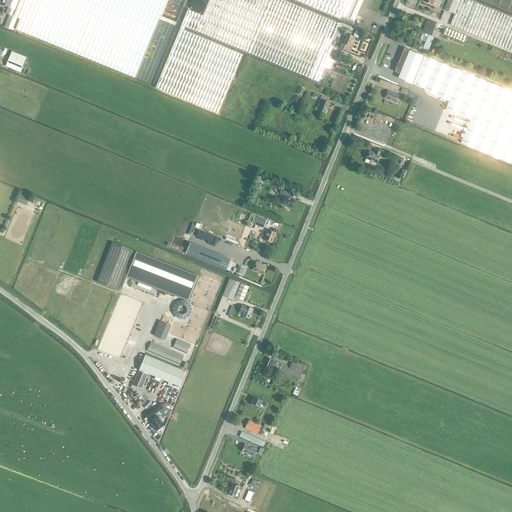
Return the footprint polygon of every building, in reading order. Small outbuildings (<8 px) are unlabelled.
[(6,0),(5,5),(8,7),(6,13),(20,19),(15,30),(133,78),(165,0),(6,0)] [(180,28),(155,87),(190,102),(218,113),(242,55),(183,30),(185,26),(196,30),(318,81),(329,55),(326,54),(332,40),(339,24),(282,0),(208,0),(202,15),(188,9),(181,26),(180,28)] [(296,0),(340,18),(342,15),(355,20),(363,0),(296,0)] [(448,0),(444,10),(455,14),(460,0),(448,0)] [(511,17),(469,0),(460,0),(455,14),(450,25),(511,50),(511,17)] [(6,27),(13,30),(17,18),(11,15),(6,27)] [(428,18),(421,35),(427,37),(422,49),(428,51),(434,37),(431,35),(434,28),(436,22),(428,18)] [(342,24),(339,23),(339,24),(332,40),(336,41),(341,27),(351,31),(352,26),(343,23),(342,24)] [(467,36),(446,27),(445,30),(443,33),(442,36),(463,45),(467,36)] [(353,42),(355,38),(347,34),(344,44),(352,47),(354,43),(353,42)] [(421,35),(417,46),(422,49),(427,37),(421,35)] [(398,66),(396,71),(400,73),(399,78),(425,89),(424,91),(449,101),(446,110),(471,120),(461,143),(511,163),(511,91),(405,48),(399,62),(398,62),(397,66),(398,66)] [(20,72),(22,67),(25,60),(11,54),(6,66),(20,72)] [(299,86),(296,93),(302,95),(305,88),(299,86)] [(396,102),(399,95),(388,90),(385,98),(396,102)] [(408,98),(414,100),(413,103),(419,105),(422,96),(410,92),(408,98)] [(327,109),(329,103),(327,102),(328,98),(322,95),(320,99),(322,100),(318,111),(325,114),(327,109)] [(301,98),(295,96),(293,102),(299,105),(301,98)] [(379,155),(380,152),(376,150),(375,153),(369,151),(366,158),(377,162),(380,155),(379,155)] [(397,176),(402,178),(406,170),(400,167),(397,176)] [(295,200),(288,197),(289,193),(282,190),(280,193),(282,193),(280,198),(282,200),(281,204),(291,208),(295,200)] [(26,205),(30,196),(21,192),(17,201),(26,205)] [(248,221),(252,223),(263,227),(266,220),(255,216),(251,214),(248,221)] [(264,240),(272,243),(276,232),(268,229),(264,240)] [(136,251),(136,252),(132,250),(112,242),(97,281),(117,289),(118,287),(122,289),(126,277),(131,278),(130,279),(166,293),(166,292),(188,301),(198,275),(136,251)] [(190,243),(186,253),(227,270),(231,259),(190,243)] [(266,266),(256,262),(253,270),(263,274),(266,266)] [(229,278),(222,296),(222,295),(216,310),(221,312),(227,297),(232,300),(239,282),(229,278)] [(243,300),(249,286),(241,283),(235,297),(243,300)] [(240,311),(243,313),(242,315),(249,318),(251,311),(252,312),(253,309),(246,305),(245,306),(242,305),(240,311)] [(174,319),(173,322),(172,321),(166,335),(175,339),(180,325),(181,322),(174,319)] [(159,320),(153,335),(164,339),(170,324),(159,320)] [(176,339),(173,346),(187,352),(190,345),(176,339)] [(181,363),(184,355),(150,341),(147,349),(181,363)] [(182,379),(179,377),(182,370),(145,354),(139,369),(176,385),(177,383),(180,384),(182,379)] [(270,358),(267,366),(270,368),(268,370),(273,373),(274,370),(297,380),(295,385),(294,385),(293,387),(295,388),(296,386),(298,383),(301,385),(302,381),(303,382),(306,375),(301,373),(302,369),(307,371),(309,366),(292,359),(288,367),(286,366),(287,366),(270,358)] [(142,389),(148,374),(138,370),(132,385),(142,389)] [(264,405),(265,402),(253,396),(250,403),(253,405),(254,403),(258,405),(259,403),(264,405)] [(149,419),(164,407),(160,402),(145,414),(149,419)] [(156,430),(164,425),(157,415),(149,421),(156,430)] [(258,434),(262,426),(248,421),(245,428),(258,434)] [(268,431),(270,426),(265,424),(262,429),(263,429),(260,435),(266,437),(268,432),(268,431)] [(264,447),(263,446),(265,442),(242,431),(240,436),(261,445),(258,453),(262,454),(264,449),(263,448),(264,447)] [(257,450),(246,445),(244,450),(255,455),(257,450)] [(242,487),(240,487),(240,486),(234,483),(230,493),(236,496),(239,489),(241,490),(242,487)] [(271,484),(268,495),(287,502),(290,491),(271,484)] [(250,500),(254,492),(249,489),(245,498),(250,500)] [(266,496),(263,506),(277,511),(282,511),(285,503),(266,496)] [(247,511),(223,503),(219,511),(247,511)]
